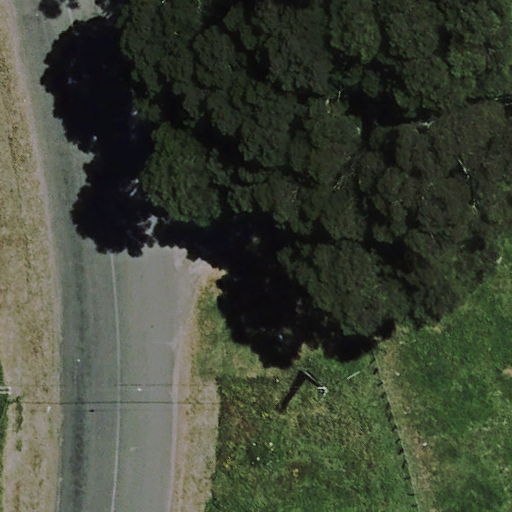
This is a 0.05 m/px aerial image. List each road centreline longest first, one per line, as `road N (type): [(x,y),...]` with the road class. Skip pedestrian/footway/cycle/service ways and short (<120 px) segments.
road 1 (unclassified): [(140,511),(158,354),(45,0)]
road 2 (unknown): [(158,354),(511,269)]
